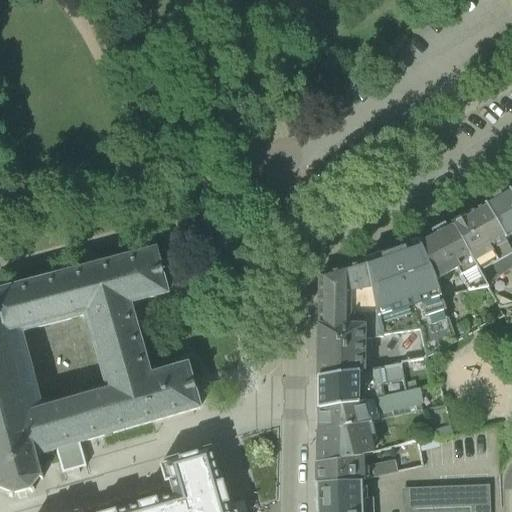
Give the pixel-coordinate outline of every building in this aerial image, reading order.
[(500,197),(499,197),(511,218),(511,194),(510,191),(500,197)] [(511,226),(511,218),(499,197),(494,200),(503,212),(511,226)] [(504,241),(511,236),(511,226),(503,212),(494,200),(493,201),(484,206),(504,241)] [(451,225),(476,268),(486,285),(511,269),(511,255),(504,241),(484,206),(451,225)] [(436,281),(445,277),(456,271),(460,277),(476,268),(451,225),(419,243),(436,281)] [(457,344),(436,281),(419,243),(366,262),(372,289),(381,338),(419,332),(426,360),(457,344)] [(188,366),(151,376),(107,389),(41,408),(21,334),(86,317),(130,305),(168,295),(155,252),(0,292),(0,326),(35,458),(56,451),(63,475),(87,468),(80,445),(201,410),(188,366)] [(349,293),(372,289),(366,262),(319,277),(319,328),(349,330),(349,328),(349,293)] [(486,285),(476,268),(460,277),(468,292),(488,289),(486,285)] [(448,283),(460,277),(456,271),(445,277),(448,283)] [(349,293),(349,328),(362,328),(363,342),(382,339),(381,338),(372,289),(349,293)] [(130,305),(86,317),(107,389),(151,376),(130,305)] [(0,326),(0,489),(11,494),(9,498),(12,499),(14,495),(29,491),(32,494),(34,491),(31,489),(39,479),(43,481),(44,478),(40,476),(35,458),(0,326)] [(363,357),(363,342),(362,328),(349,328),(349,330),(319,328),(319,349),(319,378),(319,379),(359,373),(363,373),(363,357)] [(384,398),(383,387),(404,382),(402,366),(363,373),(359,373),(358,404),(365,403),(384,398)] [(370,425),(368,416),(365,403),(358,404),(359,373),(319,379),(319,380),(319,411),(318,435),(367,425),(370,425)] [(384,398),(365,403),(368,416),(422,404),(421,392),(421,391),(407,394),(392,397),(384,398)] [(424,412),(422,404),(368,416),(370,425),(424,412)] [(318,448),(321,464),(332,463),(356,459),(373,455),(367,425),(318,435),(320,447),(318,448)] [(434,431),(436,438),(437,438),(439,443),(454,439),(451,427),(434,431)] [(436,438),(417,443),(419,454),(440,449),(439,443),(437,438),(436,438)] [(230,511),(228,506),(231,505),(224,482),(222,483),(212,449),(164,462),(165,466),(161,467),(166,484),(170,483),(174,497),(158,501),(158,499),(138,505),(138,507),(121,511),(116,511),(113,511),(230,511)] [(317,485),(339,485),(357,483),(356,459),(332,463),(321,464),(317,465),(317,485)] [(372,467),(374,479),(398,474),(395,462),(372,467)] [(317,485),(318,502),(362,500),(361,482),(357,483),(339,485),(317,485)] [(404,511),(488,511),(488,489),(403,492),(404,511)] [(362,511),(362,500),(318,502),(318,510),(318,511),(362,511)] [(373,511),(373,500),(362,500),(362,511),(373,511)]
